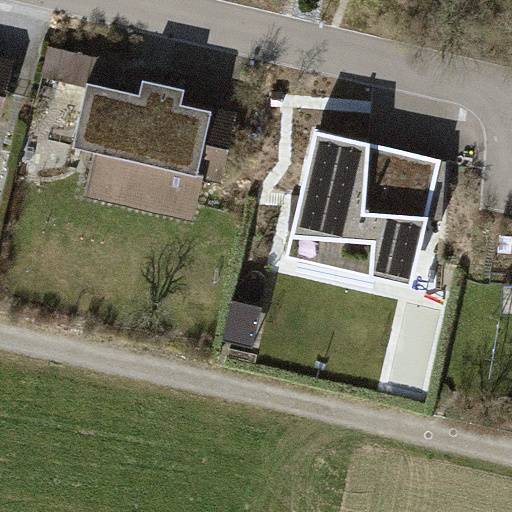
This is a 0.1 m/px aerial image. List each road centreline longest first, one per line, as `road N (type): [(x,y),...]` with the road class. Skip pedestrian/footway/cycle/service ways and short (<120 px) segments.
road 1 (track): [(0,335),(511,454)]
road 2 (residential): [(121,0),(511,90)]
